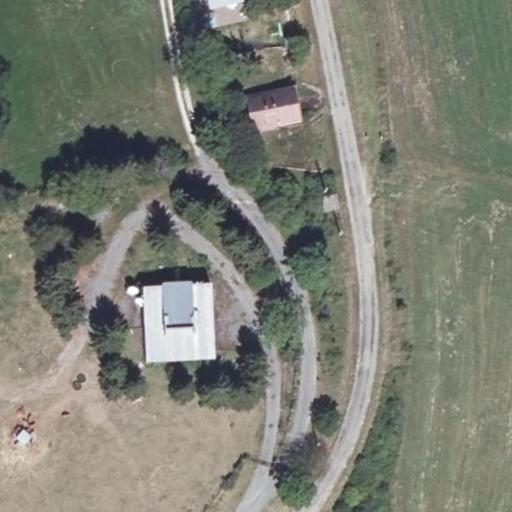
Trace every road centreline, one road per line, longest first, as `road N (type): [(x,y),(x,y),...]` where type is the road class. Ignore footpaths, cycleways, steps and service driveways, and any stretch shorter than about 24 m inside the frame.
road 1 (unclassified): [(296,511),(323,481),(354,403),(368,301),(356,183),(319,0)]
road 2 (unclassified): [(246,511),(275,482),(303,414),(304,306),(286,257),(251,206),(212,175),(183,174),(145,203)]
road 3 (track): [(145,203),(72,353),(24,392),(0,391)]
